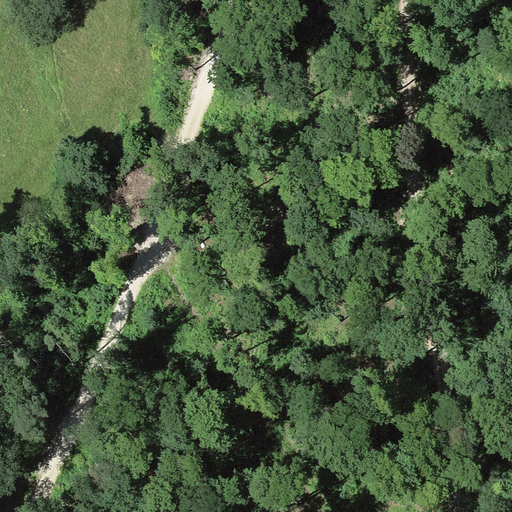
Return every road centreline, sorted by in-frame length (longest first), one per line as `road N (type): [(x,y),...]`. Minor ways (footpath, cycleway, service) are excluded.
road 1 (track): [(240,0),(39,511)]
road 2 (track): [(450,511),(412,187),(400,0)]
